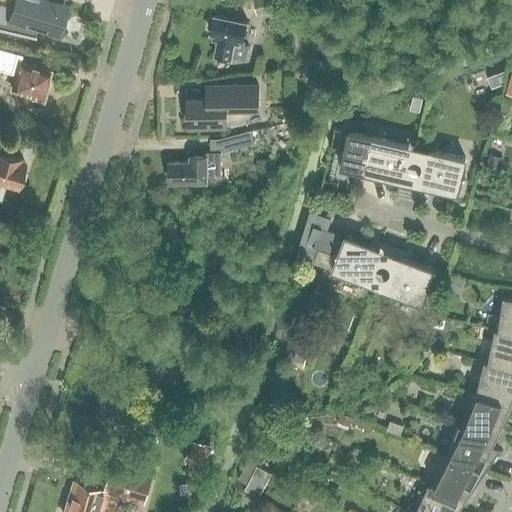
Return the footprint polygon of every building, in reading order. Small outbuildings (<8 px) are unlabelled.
[(57,34),(65,11),(39,3),(40,0),(0,0),(0,28),(34,37),(35,35),(33,35),(35,27),(57,34)] [(252,0),(255,14),(281,8),(278,0),(252,0)] [(232,55),(237,56),(246,58),(249,47),(239,45),(240,39),(244,40),(247,22),(214,15),(210,33),(214,33),(213,39),(218,40),(214,56),(231,60),(232,55)] [(49,71),(21,63),(23,56),(0,49),(0,72),(14,77),(11,89),(33,96),(32,98),(43,101),(48,85),(45,84),(49,71)] [(315,57),(308,84),(320,87),(327,60),(315,57)] [(497,74),(488,78),(492,89),(501,85),(497,74)] [(188,125),(227,125),(227,124),(231,124),(234,124),(236,123),(239,123),(242,121),(244,120),(246,119),(249,117),(253,113),(255,110),(258,103),(259,100),(258,85),(257,85),(257,86),(214,86),(214,99),(187,99),(188,125)] [(419,112),(422,99),(414,97),(410,110),(419,112)] [(504,104),(501,112),(507,114),(510,105),(504,104)] [(398,185),(410,188),(419,148),(348,131),(341,166),(399,180),(398,185)] [(222,178),(221,152),(255,145),(251,132),(221,139),(210,139),(210,152),(206,152),(206,157),(190,157),(190,162),(169,162),(169,182),(207,182),(207,178),(222,178)] [(419,148),(410,188),(421,190),(423,185),(457,193),(461,175),(464,176),(465,173),(462,172),(465,158),(419,148)] [(0,182),(16,187),(24,161),(3,155),(4,153),(0,151),(0,182)] [(490,155),(487,164),(497,167),(499,157),(490,155)] [(332,269),(377,286),(392,247),(380,243),(378,248),(344,235),(344,236),(345,237),(344,239),(341,238),(342,236),(313,225),(306,244),(337,256),(332,269)] [(403,252),(392,247),(377,286),(421,303),(426,289),(429,291),(430,287),(428,286),(434,269),(401,257),(403,252)] [(176,306),(226,292),(220,272),(193,279),(195,287),(172,293),(176,306)] [(511,297),(503,296),(498,330),(511,332),(511,297)] [(494,329),(487,362),(511,367),(511,332),(498,330),(494,329)] [(310,346),(299,343),(293,361),(305,364),(310,346)] [(362,374),(366,365),(350,359),(346,368),(362,374)] [(511,367),(487,362),(484,361),(476,393),(511,404),(511,367)] [(498,437),(511,412),(511,404),(476,393),(472,392),(462,424),(498,437)] [(158,430),(164,409),(124,397),(123,402),(103,395),(95,421),(128,431),(131,422),(158,430)] [(459,423),(448,455),(486,470),(500,450),(492,448),(498,437),(462,424),(459,423)] [(276,445),(272,454),(284,460),(288,451),(276,445)] [(212,453),(195,450),(190,472),(207,476),(212,453)] [(486,470),(448,455),(444,453),(431,485),(466,500),(486,470)] [(114,511),(119,495),(145,502),(154,471),(113,458),(104,489),(75,480),(65,511),(114,511)] [(248,462),(239,478),(248,483),(257,467),(248,462)] [(265,465),(256,484),(268,491),(278,471),(265,465)] [(461,511),(460,511),(466,500),(431,485),(428,483),(415,511),(461,511)]
